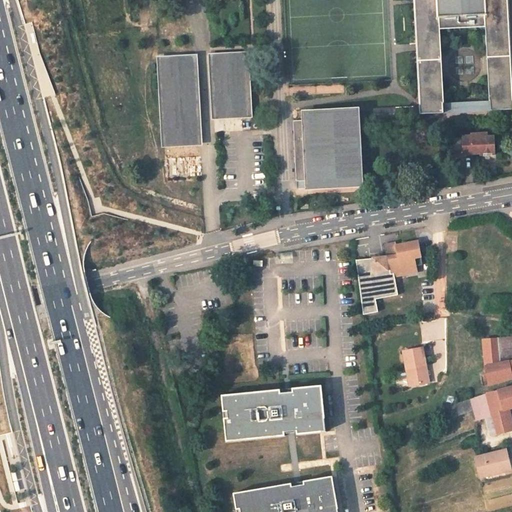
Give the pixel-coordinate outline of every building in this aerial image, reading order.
[(440,29),(487,26),(491,111),(511,109),(511,77),(508,0),(415,0),(421,106),(305,112),(305,120),(296,120),(299,181),(309,181),(309,189),(363,187),(360,117),(421,113),(421,114),(444,113),(440,29)] [(211,57),(215,121),(252,119),(248,55),(211,57)] [(179,59),(180,72),(197,71),(196,58),(179,59)] [(160,60),(164,124),(200,122),(197,71),(180,72),(179,59),(160,60)] [(164,124),(165,149),(202,147),(200,122),(164,124)] [(481,155),(496,154),(495,137),(488,137),(487,133),(487,132),(487,131),(486,131),(471,131),(471,135),(462,135),(464,154),(481,153),(481,155)] [(374,269),(375,272),(387,271),(386,269),(390,269),(391,274),(407,271),(407,276),(417,274),(416,267),(414,259),(420,258),(418,242),(397,246),(396,243),(386,245),(389,259),(385,259),(385,258),(373,260),(374,269)] [(374,269),(373,260),(372,257),(363,258),(364,271),(374,269)] [(511,360),(511,332),(506,333),(506,338),(484,340),(487,363),(511,360)] [(428,383),(421,348),(401,352),(404,369),(406,368),(410,388),(428,383)] [(511,360),(487,363),(489,385),(508,380),(511,379),(511,360)] [(281,389),(222,396),(224,412),(227,412),(228,418),(224,419),(227,442),(286,435),(285,432),(297,431),(297,434),(327,431),(322,385),(293,388),(293,392),(281,393),(281,389)] [(492,435),(511,430),(511,419),(510,408),(511,407),(511,386),(484,394),(472,398),(477,420),(487,417),(492,435)] [(448,406),(451,417),(474,409),(472,398),(448,406)] [(511,470),(511,468),(507,449),(493,453),(499,474),(511,470)] [(493,453),(476,458),(480,477),(496,473),(496,475),(499,474),(493,453)] [(293,482),(235,492),(238,508),(242,508),(242,511),(340,511),(334,475),(305,480),(306,484),(294,486),(293,482)]
